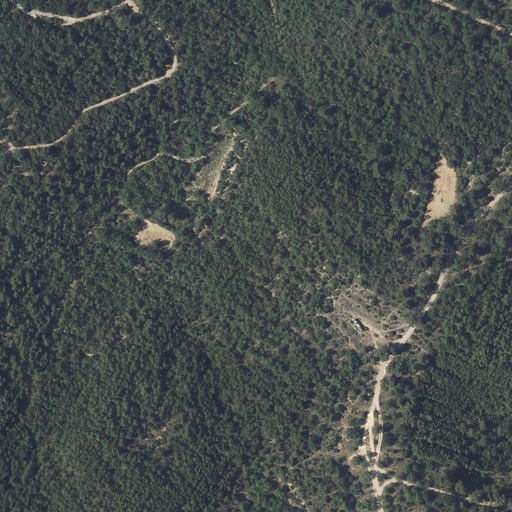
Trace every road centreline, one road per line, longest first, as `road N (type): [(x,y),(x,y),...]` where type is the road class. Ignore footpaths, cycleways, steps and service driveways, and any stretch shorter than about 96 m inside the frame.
road 1 (track): [(268,0),(280,59),(273,79),(207,133),(195,159),(153,155),(122,171),(75,251),(76,268),(53,308),(48,361),(17,414),(37,449),(36,473),(6,511)]
road 2 (track): [(381,511),(362,447),(385,365),(511,182)]
road 3 (track): [(0,146),(57,138),(83,111),(170,70),(166,41),(127,0)]
road 4 (track): [(511,505),(395,479),(369,460)]
road 5 (track): [(8,0),(54,22),(123,0)]
